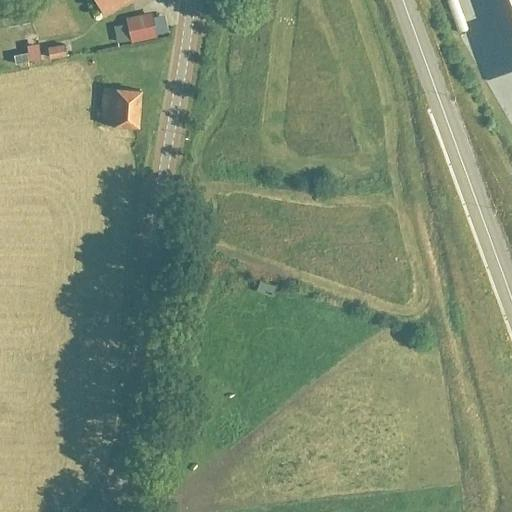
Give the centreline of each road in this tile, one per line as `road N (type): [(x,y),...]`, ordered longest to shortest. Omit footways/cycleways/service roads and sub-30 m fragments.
road 1 (unclassified): [(99,511),(132,441),(161,171),(190,0)]
road 2 (unclassified): [(511,305),(400,0)]
